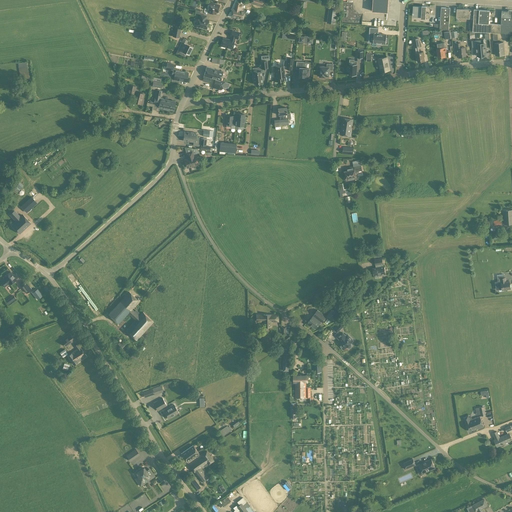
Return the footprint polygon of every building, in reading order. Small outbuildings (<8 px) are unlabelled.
[(372,0),(372,11),(388,12),(388,0),(372,0)] [(208,9),(209,9),(208,12),(215,14),(216,11),(218,11),(219,4),(210,2),(208,9)] [(235,2),(234,8),(232,8),(230,16),(242,19),(244,11),(241,10),(242,9),(242,8),(243,8),(243,7),(243,6),(243,5),(242,4),(241,3),(235,2)] [(350,21),(362,21),(362,13),(353,13),(353,2),(344,2),(344,14),(354,15),(354,19),(350,19),(350,21)] [(412,13),(412,14),(413,14),(413,16),(421,16),(421,18),(425,19),(425,18),(429,18),(430,7),(426,6),(422,6),(422,8),(414,7),(413,13),(412,13)] [(435,29),(440,29),(448,29),(450,8),(441,8),(440,24),(436,24),(435,29)] [(457,8),(456,17),(470,18),(470,10),(471,10),(470,10),(470,9),(457,8)] [(497,32),(498,24),(489,23),(489,10),(474,9),(473,23),(473,31),(497,32)] [(329,11),(327,23),(334,24),(335,24),(336,12),(335,12),(329,11)] [(498,24),(497,32),(511,33),(511,11),(502,11),(501,24),(498,24)] [(199,17),(196,26),(206,28),(208,19),(205,19),(206,15),(200,14),(199,17)] [(174,26),(172,36),(179,38),(181,28),(174,26)] [(378,34),(378,28),(370,27),(369,34),(371,34),(370,37),(373,37),(373,42),(377,42),(377,44),(381,44),(381,42),(386,43),(386,42),(387,42),(387,38),(386,38),(386,35),(378,34)] [(231,38),(230,40),(223,38),(220,46),(232,49),(234,41),(235,41),(235,39),(238,39),(240,32),(232,30),(230,37),(231,38)] [(476,49),(477,51),(476,51),(476,52),(477,52),(477,56),(486,55),(486,51),(485,51),(485,48),(486,48),(485,48),(485,43),(481,44),(480,40),(471,40),(472,49),(476,48),(476,49)] [(185,44),(181,42),(176,52),(185,57),(187,53),(189,54),(192,46),(185,43),(185,44)] [(446,51),(445,47),(444,42),(436,43),(438,57),(445,56),(444,51),(446,51)] [(466,55),(465,47),(461,47),(461,42),(454,43),(454,51),(459,51),(459,56),(466,55)] [(494,42),(495,55),(504,54),(503,42),(494,42)] [(423,51),(419,52),(418,47),(415,48),(416,52),(415,53),(416,56),(417,56),(418,62),(421,61),(421,62),(424,61),(423,60),(424,60),(424,56),(423,51)] [(378,58),(381,71),(390,70),(387,57),(378,58)] [(276,81),(284,80),(283,76),(285,76),(284,69),(286,68),(286,69),(291,69),(293,59),(288,58),(287,61),(284,60),(283,65),(275,66),(275,72),(274,72),(274,77),(276,77),(276,81)] [(258,83),(263,83),(261,72),(263,71),(262,68),(267,68),(267,60),(261,61),(262,67),(258,67),(258,71),(253,71),(253,75),(252,75),(253,80),(254,80),(254,84),(255,84),(259,84),(258,83)] [(296,61),(296,68),(299,68),(299,77),(309,78),(309,68),(303,68),(303,62),(296,61)] [(349,63),(349,67),(348,67),(347,71),(349,71),(348,74),(356,75),(357,64),(357,61),(354,61),(354,63),(349,63)] [(18,63),(20,79),(29,78),(26,62),(18,63)] [(174,64),(167,62),(165,70),(165,72),(167,73),(168,73),(177,75),(187,77),(188,72),(179,71),(180,70),(173,69),(174,64)] [(333,70),(333,64),(327,63),(327,66),(321,66),(320,76),(321,76),(321,77),(324,78),(325,77),(326,77),(326,75),(329,75),(329,70),(333,70)] [(206,66),(202,81),(209,83),(211,78),(215,79),(214,85),(223,88),(225,82),(220,80),(223,72),(206,66)] [(177,75),(168,73),(167,73),(165,72),(160,72),(160,75),(169,77),(172,78),(171,81),(178,82),(179,80),(186,82),(187,77),(177,75)] [(155,89),(156,87),(161,88),(162,83),(153,81),(153,80),(152,80),(150,88),(155,89)] [(134,95),(135,95),(133,102),(141,104),(144,93),(136,91),(136,92),(135,91),(136,86),(129,84),(126,93),(134,95)] [(160,102),(159,102),(161,103),(161,104),(163,105),(163,104),(174,107),(176,101),(160,98),(162,91),(156,89),(154,98),(158,99),(157,101),(160,102)] [(159,102),(160,102),(157,101),(158,99),(154,98),(154,100),(149,99),(148,103),(156,105),(155,106),(158,107),(174,111),(174,107),(163,104),(163,105),(161,104),(161,103),(159,102)] [(286,107),(278,108),(279,115),(280,115),(280,119),(274,120),(275,126),(279,126),(279,125),(289,124),(288,118),(291,118),(290,113),(287,114),(286,107)] [(236,113),(236,118),(235,125),(235,129),(237,129),(238,125),(244,126),(244,122),(245,122),(245,118),(244,118),(245,114),(236,113)] [(235,125),(236,118),(232,117),(232,116),(227,116),(226,124),(227,124),(226,126),(230,127),(231,125),(235,125)] [(343,118),(341,134),(351,136),(353,119),(343,118)] [(200,137),(197,137),(198,135),(196,135),(196,133),(184,131),(183,137),(200,138),(200,140),(200,144),(206,145),(206,139),(200,138),(200,137)] [(193,142),(193,146),(199,146),(200,140),(200,138),(183,137),(183,141),(193,142)] [(220,142),(219,151),(227,152),(228,143),(220,142)] [(235,152),(236,143),(228,143),(227,152),(235,152)] [(353,147),(343,147),(342,154),(353,155),(353,147)] [(195,157),(194,157),(192,151),(186,153),(187,159),(184,160),(187,168),(197,165),(195,157)] [(345,171),(347,181),(357,178),(355,172),(362,170),(361,165),(350,167),(350,170),(345,171)] [(19,182),(15,187),(15,188),(14,190),(17,193),(23,185),(19,182)] [(343,183),(338,184),(340,197),(343,197),(342,193),(346,193),(346,192),(350,192),(350,188),(344,189),(343,183)] [(30,208),(37,202),(36,202),(32,197),(21,207),(26,212),(30,208)] [(511,209),(503,210),(504,224),(511,223),(511,209)] [(12,225),(19,233),(30,223),(23,215),(12,225)] [(373,268),(374,276),(375,275),(375,277),(377,278),(378,277),(379,277),(379,275),(386,273),(384,266),(383,266),(382,263),(383,263),(382,259),(375,260),(375,264),(376,264),(377,267),(373,268)] [(10,284),(16,279),(10,271),(4,276),(5,278),(0,280),(0,281),(4,287),(9,283),(10,284)] [(504,274),(497,275),(497,279),(500,278),(500,281),(498,281),(499,290),(502,289),(510,288),(509,281),(505,282),(504,278),(505,278),(505,277),(504,274)] [(25,281),(20,285),(26,293),(31,289),(25,281)] [(32,292),(37,299),(42,295),(37,288),(32,292)] [(126,330),(137,339),(153,321),(143,312),(139,316),(138,315),(139,314),(140,313),(136,309),(134,311),(131,309),(138,301),(129,292),(109,314),(118,323),(127,313),(135,320),(126,330)] [(14,295),(5,301),(8,304),(16,299),(14,295)] [(336,309),(334,307),(327,316),(333,320),(336,316),(334,315),(339,309),(337,308),(336,309)] [(308,322),(315,328),(320,321),(322,322),(326,317),(317,310),(308,322)] [(278,322),(277,314),(257,314),(257,320),(263,320),(263,326),(270,326),(270,322),(278,322)] [(344,326),(341,323),(334,329),(337,332),(344,326)] [(66,346),(74,339),(70,334),(61,340),(66,346)] [(351,342),(346,336),(343,339),(340,335),(337,337),(341,341),(338,343),(343,349),(346,346),(347,347),(349,348),(351,346),(351,344),(350,343),(351,342)] [(120,349),(129,358),(130,356),(134,352),(126,343),(125,344),(121,340),(118,344),(121,348),(120,349)] [(67,355),(74,364),(77,362),(86,355),(77,343),(74,346),(76,348),(72,351),(73,352),(67,355)] [(301,387),(306,387),(306,383),(308,383),(308,375),(301,375),(301,374),(298,374),(298,375),(294,375),(294,382),(295,381),(295,387),(301,387)] [(306,387),(301,387),(295,387),(295,397),(310,397),(310,387),(306,387)] [(144,397),(153,394),(151,389),(142,392),(144,397)] [(153,403),(157,410),(167,405),(162,398),(153,403)] [(168,418),(168,419),(178,413),(174,405),(165,409),(163,411),(166,416),(168,418)] [(480,416),(472,419),(471,415),(464,417),(466,422),(469,431),(476,428),(476,429),(484,426),(480,416)] [(223,435),(231,430),(228,426),(221,432),(223,435)] [(493,433),(497,442),(495,442),(497,446),(503,444),(503,443),(511,439),(510,435),(509,433),(508,434),(500,437),(497,431),(493,433)] [(181,453),(187,462),(199,453),(193,445),(181,453)] [(126,455),(130,461),(139,455),(135,449),(126,455)] [(188,463),(201,482),(208,477),(202,469),(214,460),(207,450),(188,463)] [(413,459),(404,463),(406,468),(415,464),(413,459)] [(431,459),(418,464),(422,473),(435,468),(431,459)] [(143,467),(136,473),(143,483),(154,476),(149,469),(146,471),(143,467)] [(193,478),(190,480),(195,488),(199,485),(193,478)] [(225,506),(231,501),(227,496),(221,501),(225,506)] [(254,511),(243,497),(237,502),(239,504),(236,507),(240,511),(254,511)] [(484,511),(482,508),(487,506),(484,499),(467,508),(469,511),(474,511),(477,511),(478,511),(484,511)] [(212,506),(215,511),(220,508),(216,503),(212,506)]
